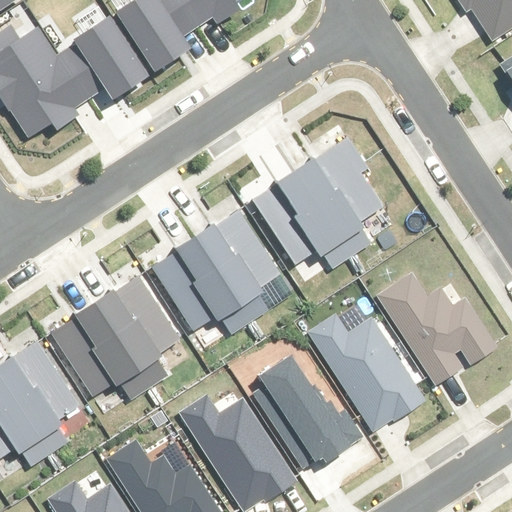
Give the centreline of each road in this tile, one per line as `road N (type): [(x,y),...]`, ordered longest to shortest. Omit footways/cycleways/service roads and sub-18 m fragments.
road 1 (residential): [(369,21),(22,246)]
road 2 (residential): [(511,231),(369,21)]
